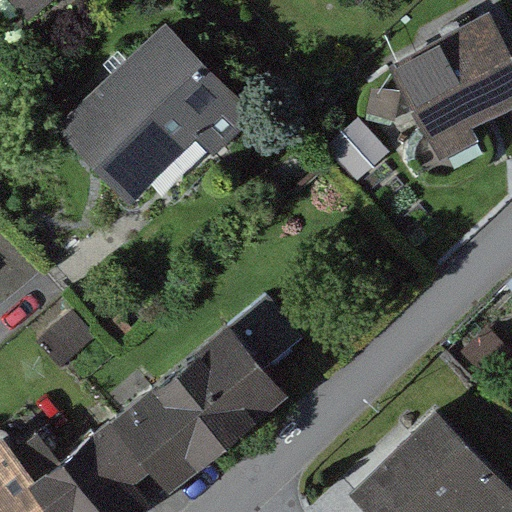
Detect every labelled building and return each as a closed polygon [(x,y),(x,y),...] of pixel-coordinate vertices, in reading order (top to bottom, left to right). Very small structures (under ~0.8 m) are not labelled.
[(27,0),(41,14),(56,0),(27,0)] [(511,112),(511,33),(498,11),(404,67),(453,148),(511,112)] [(239,97),(174,27),(74,120),(139,190),(239,97)] [(269,285),(246,305),(273,335),(296,315),(269,285)] [(241,319),(115,415),(164,479),(290,383),(241,319)] [(511,484),(444,411),(365,483),(392,511),(492,511),(511,494),(511,484)] [(95,511),(31,427),(0,450),(0,511),(95,511)]
